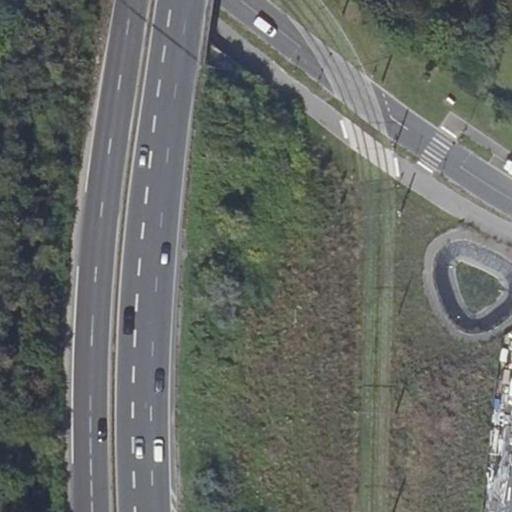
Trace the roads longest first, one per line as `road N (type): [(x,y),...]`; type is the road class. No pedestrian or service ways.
road 1 (trunk): [(133,0),(95,279),(92,511)]
road 2 (trunk): [(143,511),(144,306),(182,0)]
road 3 (unclassified): [(241,0),(360,93),(511,194)]
